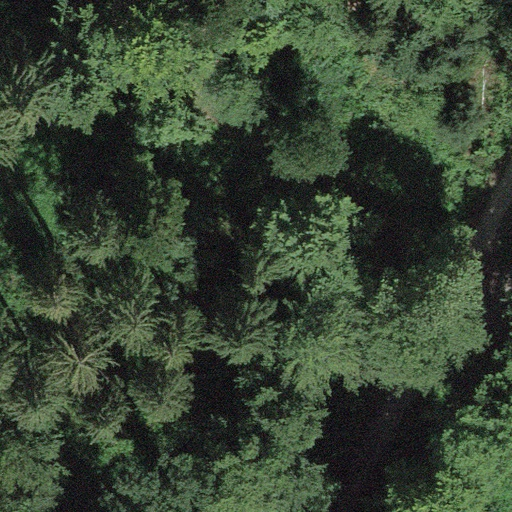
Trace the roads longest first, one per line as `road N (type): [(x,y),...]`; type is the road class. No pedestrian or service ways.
road 1 (track): [(443,281),(107,0)]
road 2 (track): [(443,281),(328,511)]
road 3 (track): [(511,154),(443,281)]
